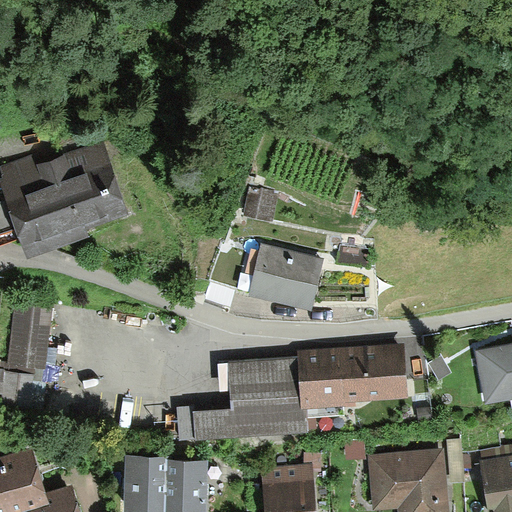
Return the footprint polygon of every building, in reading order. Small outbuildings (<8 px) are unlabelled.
[(0,185),(0,186),(26,252),(114,216),(88,151),(0,185)] [(244,222),(264,226),(270,197),(249,193),(244,222)] [(307,313),(317,265),(260,253),(250,301),(307,313)] [(40,371),(45,313),(15,311),(10,369),(40,371)] [(404,391),(401,342),(307,348),(310,397),(404,391)] [(511,396),(511,349),(479,355),(487,401),(511,396)] [(300,356),(228,362),(233,419),(192,422),(191,412),(172,414),(175,445),(306,435),(300,356)] [(41,377),(0,373),(0,396),(8,397),(6,421),(37,424),(41,377)] [(0,511),(42,499),(28,453),(0,461),(0,511)] [(400,511),(438,511),(435,456),(370,461),(374,510),(400,508),(400,511)] [(511,511),(511,456),(480,462),(488,511),(511,511)] [(123,511),(163,511),(165,468),(125,466),(123,511)] [(200,511),(202,469),(165,468),(163,511),(200,511)] [(307,511),(306,472),(268,473),(269,511),(307,511)] [(74,511),(71,500),(29,511),(74,511)]
